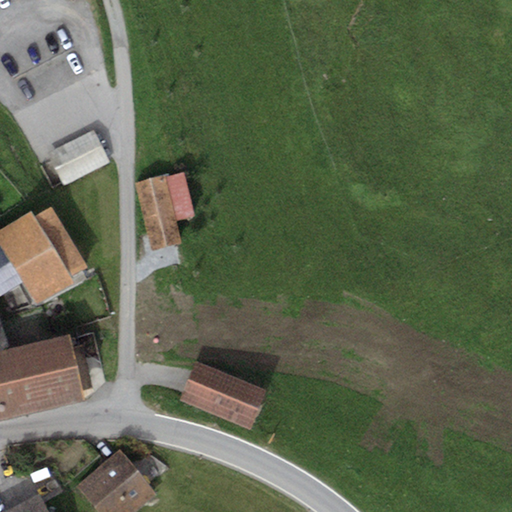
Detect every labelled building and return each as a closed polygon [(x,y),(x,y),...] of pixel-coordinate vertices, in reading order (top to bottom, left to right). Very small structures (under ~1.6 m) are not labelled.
[(96,136),(49,158),(64,190),(111,168),(96,136)] [(187,177),(140,186),(153,250),(182,244),(178,226),(196,223),(187,177)] [(54,208),(0,238),(0,308),(2,312),(34,294),(46,315),(85,293),(79,282),(92,275),(54,208)] [(0,322),(0,372),(12,349),(0,322)] [(0,372),(0,420),(89,403),(74,341),(12,349),(0,372)] [(270,394),(199,365),(183,402),(255,432),(270,394)] [(125,454),(81,491),(98,511),(137,511),(158,494),(125,454)] [(47,511),(42,501),(20,511),(47,511)]
